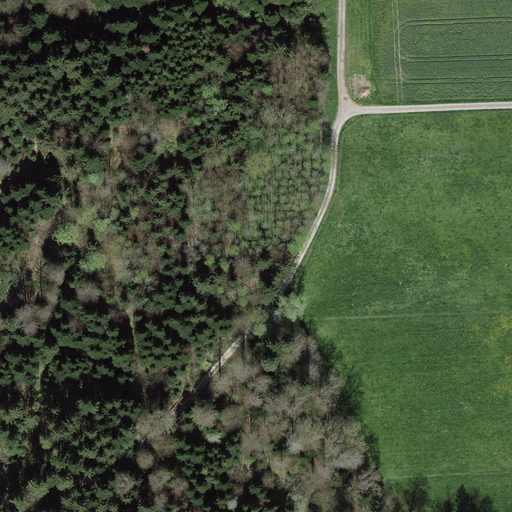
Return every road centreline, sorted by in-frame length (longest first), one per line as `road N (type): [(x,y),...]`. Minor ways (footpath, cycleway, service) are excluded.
road 1 (track): [(0,499),(133,459),(284,286)]
road 2 (track): [(284,286),(327,198),(337,124),(349,114),(511,106)]
road 3 (track): [(435,511),(371,466),(284,286)]
